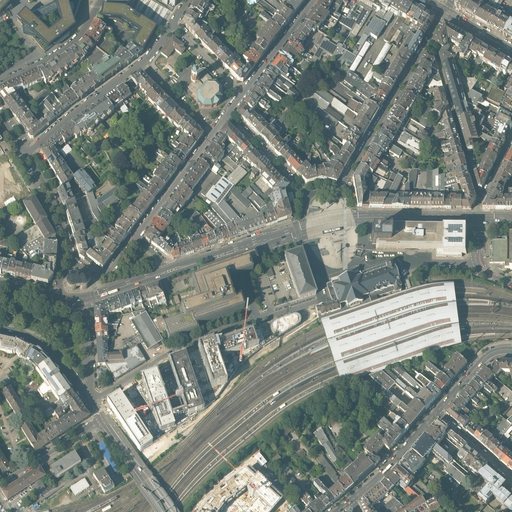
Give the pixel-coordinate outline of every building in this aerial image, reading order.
[(2,0),(0,1),(0,16),(1,16),(10,10),(12,9),(9,6),(3,0),(2,0)] [(56,47),(69,37),(69,32),(76,27),(73,20),(80,0),(102,1),(107,2),(106,6),(104,6),(102,17),(121,19),(141,32),(133,46),(143,53),(156,30),(126,10),(122,9),(126,5),(131,1),(132,0),(126,0),(126,1),(118,0),(57,0),(56,3),(46,6),(29,15),(25,11),(17,20),(22,26),(23,34),(23,35),(24,36),(32,38),(45,53),(49,49),(52,46),(56,47)] [(162,0),(161,1),(174,9),(179,0),(162,0)] [(210,0),(196,0),(196,1),(210,10),(213,12),(215,8),(208,4),(210,0)] [(256,4),(251,0),(236,0),(250,10),(256,4)] [(275,11),(261,0),(256,4),(271,16),(275,11)] [(294,0),(289,6),(288,5),(284,10),(293,16),(305,0),(294,0)] [(322,0),(316,9),(325,14),(329,9),(327,8),(332,1),(330,0),(322,0)] [(347,3),(342,0),(337,0),(330,13),(339,18),(340,16),(336,14),(342,3),(346,5),(347,3)] [(340,16),(339,18),(337,21),(352,30),(344,43),(351,48),(355,42),(356,41),(353,40),(372,9),(377,0),(355,0),(353,5),(346,18),(341,15),(340,16)] [(378,12),(374,19),(380,22),(394,0),(377,0),(372,9),(376,11),(378,12)] [(398,15),(399,15),(407,2),(406,1),(404,0),(394,0),(380,22),(385,25),(386,26),(395,14),(398,15)] [(461,11),(463,11),(468,3),(470,4),(472,0),(459,0),(457,4),(456,5),(456,6),(455,7),(456,8),(457,8),(458,9),(460,10),(461,11)] [(472,0),(470,4),(468,3),(463,11),(476,20),(483,7),(484,7),(481,5),(483,0),(472,0)] [(484,7),(483,7),(495,14),(503,0),(487,0),(484,7)] [(210,10),(196,1),(191,9),(204,17),(205,18),(210,10)] [(413,5),(407,2),(399,15),(386,38),(392,41),(397,32),(405,19),(413,5)] [(411,23),(413,18),(419,9),(413,5),(405,19),(411,23)] [(483,7),(476,20),(488,27),(495,14),(483,7)] [(293,16),(284,10),(282,8),(274,18),(276,19),(285,26),(293,16)] [(191,9),(185,19),(194,25),(196,22),(200,24),(201,22),(204,17),(191,9)] [(310,17),(322,24),(325,20),(329,22),(326,27),(330,30),(336,20),(326,15),(325,14),(316,9),(310,17)] [(424,12),(419,9),(413,18),(418,22),(420,19),(424,12)] [(425,26),(429,28),(433,20),(433,16),(424,12),(420,19),(425,22),(422,27),(424,28),(425,26)] [(262,14),(259,17),(269,24),(280,33),(285,26),(276,19),(273,22),(262,14)] [(504,36),(511,24),(506,21),(502,19),(501,18),(500,16),(499,17),(495,14),(488,27),(499,33),(504,36)] [(322,24),(310,17),(305,23),(316,30),(318,31),(322,24)] [(194,26),(194,25),(185,19),(182,24),(187,29),(195,37),(200,32),(194,26)] [(363,35),(358,44),(362,47),(364,43),(365,42),(368,38),(370,35),(377,39),(385,25),(380,22),(374,19),(363,35)] [(94,20),(90,29),(102,35),(106,27),(94,20)] [(305,23),(301,29),(309,35),(311,37),(316,30),(305,23)] [(257,42),(267,50),(280,33),(269,24),(256,41),(257,42)] [(444,49),(455,30),(452,28),(445,24),(440,33),(434,43),(444,49)] [(424,28),(422,27),(421,28),(417,35),(422,38),(429,28),(425,26),(424,28)] [(94,47),(102,35),(90,29),(84,38),(94,47)] [(195,37),(202,44),(208,35),(209,34),(204,29),(200,32),(195,37)] [(301,29),(297,34),(305,40),(309,35),(301,29)] [(440,56),(443,65),(453,62),(456,57),(459,52),(468,38),(462,34),(455,30),(444,49),(440,56)] [(397,32),(392,41),(399,44),(404,35),(397,32)] [(297,34),(291,43),(299,48),(305,40),(297,34)] [(206,49),(214,41),(208,35),(202,44),(206,49)] [(422,38),(417,35),(406,53),(411,56),(422,38)] [(84,38),(76,47),(85,57),(94,47),(84,38)] [(460,57),(464,60),(475,42),(468,38),(459,52),(462,53),(460,55),(460,57)] [(248,39),(246,41),(263,55),(267,50),(257,42),(255,44),(248,39)] [(307,66),(312,70),(317,62),(319,62),(320,59),(320,58),(322,54),(326,53),(335,59),(341,49),(343,47),(340,45),(339,45),(338,45),(337,46),(336,47),(329,43),(329,42),(324,39),(312,58),(309,63),(307,66)] [(173,42),(170,45),(169,44),(161,54),(167,59),(174,50),(181,55),(184,50),(182,48),(183,47),(174,40),(173,42)] [(223,49),(214,40),(214,41),(206,49),(214,57),(223,49)] [(260,60),(263,55),(246,41),(244,44),(251,50),(249,52),(250,53),(260,60)] [(349,71),(353,73),(370,45),(366,42),(349,71)] [(482,46),(475,42),(464,60),(464,61),(467,62),(467,63),(472,65),(474,61),(470,59),(472,55),(476,57),(477,55),(482,46)] [(291,43),(287,47),(309,63),(312,58),(299,48),(291,43)] [(143,53),(133,46),(131,44),(125,53),(133,60),(143,53)] [(377,68),(390,46),(386,44),(373,66),(377,68)] [(490,51),(482,46),(477,55),(481,57),(485,60),(490,51)] [(67,53),(59,59),(68,73),(85,57),(76,47),(67,53)] [(307,66),(309,63),(287,47),(281,55),(291,62),(304,71),(307,66)] [(228,54),(223,49),(214,57),(219,62),(228,54)] [(335,59),(334,61),(337,63),(340,65),(339,66),(341,66),(345,60),(351,64),(356,57),(341,49),(335,59)] [(122,50),(114,60),(124,67),(133,60),(125,53),(122,50)] [(383,80),(393,87),(411,56),(406,53),(401,50),(390,69),(391,69),(387,75),(387,74),(383,80)] [(485,60),(484,62),(490,66),(500,72),(502,70),(507,61),(490,51),(485,60)] [(247,57),(256,65),(260,60),(250,53),(247,57)] [(219,62),(224,67),(233,59),(228,54),(219,62)] [(278,59),(291,69),(293,66),(291,65),(290,65),(289,64),(291,62),(281,55),(278,59)] [(422,62),(431,68),(435,61),(435,59),(427,55),(422,62)] [(248,67),(247,69),(251,72),(253,70),(256,65),(247,57),(246,56),(243,59),(248,64),(246,66),(248,67)] [(456,57),(453,62),(454,61),(471,117),(472,117),(474,113),(480,116),(482,113),(476,110),(479,103),(481,104),(483,101),(481,100),(482,97),(472,91),(478,80),(474,78),(474,79),(466,79),(459,68),(462,63),(457,60),(456,57)] [(485,60),(481,57),(479,60),(475,58),(474,61),(472,65),(479,70),(484,62),(485,60)] [(92,75),(100,85),(111,77),(124,67),(114,60),(112,58),(93,70),(94,73),(92,75)] [(224,67),(230,73),(239,63),(234,58),(233,59),(224,67)] [(61,78),(68,73),(59,59),(50,65),(47,67),(45,65),(36,71),(39,75),(40,74),(45,80),(46,82),(51,79),(52,81),(60,76),(61,78)] [(278,59),(275,64),(284,71),(286,69),(295,76),(297,73),(291,69),(278,59)] [(443,65),(459,121),(471,117),(454,61),(453,62),(443,65)] [(504,74),(506,75),(507,73),(511,64),(511,63),(507,61),(502,70),(505,72),(504,74)] [(431,68),(422,62),(417,71),(429,78),(431,75),(432,74),(430,72),(430,71),(432,68),(431,68)] [(490,66),(484,62),(479,70),(474,78),(478,80),(480,76),(494,84),(496,79),(486,73),(490,66)] [(241,65),(239,63),(230,73),(235,78),(243,70),(239,67),(241,65)] [(287,73),(284,71),(275,64),(271,69),(279,75),(293,86),(295,83),(287,77),(287,75),(287,74),(287,73)] [(216,85),(219,89),(221,87),(206,72),(204,72),(200,67),(199,67),(196,69),(195,68),(190,68),(187,71),(185,69),(185,68),(184,67),(176,75),(179,79),(175,83),(181,89),(182,88),(187,93),(187,96),(189,98),(191,97),(193,95),(188,90),(193,85),(191,83),(191,80),(193,78),(196,78),(199,82),(202,81),(207,76),(215,85),(216,85)] [(376,70),(372,67),(363,82),(367,84),(376,70)] [(239,83),(243,83),(251,72),(247,69),(245,71),(243,70),(235,78),(239,83)] [(271,69),(267,74),(282,85),(284,82),(278,77),(279,75),(271,69)] [(347,70),(346,69),(341,76),(346,80),(351,72),(347,70)] [(36,71),(19,80),(22,87),(24,90),(45,80),(40,74),(39,75),(36,71)] [(429,78),(417,71),(413,78),(425,85),(429,78)] [(351,72),(346,80),(344,82),(360,94),(362,91),(364,88),(355,80),(357,77),(352,74),(351,72)] [(141,73),(131,80),(137,87),(139,86),(141,88),(149,81),(141,73)] [(267,74),(263,79),(272,85),(273,83),(285,91),(285,90),(288,92),(286,95),(295,102),(298,97),(282,85),(267,74)] [(441,81),(439,74),(435,77),(431,75),(429,78),(437,83),(441,81)] [(92,75),(70,92),(78,102),(87,95),(100,85),(92,75)] [(383,80),(374,75),(372,78),(378,82),(382,84),(381,85),(379,84),(379,85),(381,87),(390,92),(393,87),(383,80)] [(193,85),(188,90),(193,95),(191,97),(197,103),(198,104),(198,107),(199,108),(202,108),(203,109),(211,109),(213,108),(216,108),(220,104),(220,101),(221,99),(221,91),(219,89),(216,85),(215,85),(207,76),(202,81),(199,82),(196,78),(193,78),(191,80),(191,83),(193,85)] [(425,85),(413,78),(410,83),(422,91),(425,85)] [(441,81),(437,83),(429,78),(425,85),(431,89),(434,90),(434,93),(444,89),(441,81)] [(267,92),(272,85),(263,79),(258,86),(267,92)] [(19,80),(0,88),(0,97),(4,103),(15,95),(13,92),(22,87),(19,80)] [(131,80),(123,87),(130,96),(133,94),(136,92),(134,90),(137,87),(131,80)] [(511,80),(505,94),(493,88),(487,100),(501,107),(499,111),(501,112),(511,117),(511,80)] [(149,81),(141,88),(140,89),(147,96),(155,87),(149,81)] [(373,90),(385,99),(390,92),(381,87),(379,91),(374,88),(374,87),(369,83),(367,86),(373,90)] [(422,91),(410,83),(407,88),(417,94),(428,101),(431,97),(428,94),(427,97),(420,93),(422,91)] [(258,86),(255,90),(264,97),(265,94),(266,95),(266,96),(278,104),(280,102),(267,92),(258,86)] [(59,92),(64,98),(71,107),(78,102),(70,92),(66,87),(59,92)] [(123,87),(115,93),(125,106),(128,104),(126,101),(131,97),(130,96),(123,87)] [(155,87),(147,96),(145,97),(154,106),(163,96),(155,87)] [(334,100),(327,95),(317,87),(308,100),(305,98),(300,105),(305,109),(310,103),(324,113),(327,109),(330,105),(334,100)] [(417,94),(407,88),(403,94),(416,101),(417,99),(415,98),(417,94)] [(37,108),(38,107),(42,104),(46,100),(52,95),(47,89),(32,102),(37,108)] [(444,89),(434,93),(435,99),(446,95),(444,89)] [(250,96),(267,108),(269,105),(261,100),(264,97),(255,90),(250,96)] [(334,100),(343,106),(346,102),(330,90),(327,95),(334,100)] [(374,93),(371,97),(382,105),(385,99),(373,90),(373,91),(374,93)] [(371,97),(362,91),(360,94),(369,101),(368,102),(366,100),(365,102),(366,103),(369,106),(378,111),(382,105),(371,97)] [(105,100),(113,111),(119,106),(120,107),(120,108),(120,109),(124,115),(129,112),(125,106),(115,93),(105,100)] [(416,101),(403,94),(394,109),(406,117),(416,101)] [(9,110),(20,102),(15,95),(4,103),(9,110)] [(449,107),(446,95),(435,99),(436,104),(435,104),(436,109),(434,112),(441,116),(448,107),(449,107)] [(169,101),(163,96),(154,106),(159,111),(169,101)] [(247,101),(255,108),(258,106),(267,112),(270,109),(267,108),(250,96),(247,101)] [(60,106),(64,113),(71,107),(64,98),(58,103),(60,106)] [(52,108),(46,100),(42,104),(51,114),(57,108),(55,106),(52,108)] [(73,124),(71,126),(80,138),(81,138),(82,137),(83,138),(86,135),(86,134),(87,134),(89,136),(87,137),(93,142),(93,143),(97,147),(102,142),(101,141),(108,134),(100,124),(101,123),(101,124),(105,121),(104,121),(107,119),(111,116),(110,116),(114,113),(113,111),(105,100),(103,102),(103,101),(99,104),(99,105),(97,106),(96,106),(93,108),(93,109),(91,111),(90,110),(87,113),(87,114),(76,122),(76,121),(72,124),(73,124)] [(330,105),(344,115),(348,110),(346,109),(343,106),(334,100),(330,105)] [(348,110),(358,117),(363,108),(351,100),(346,109),(348,110)] [(169,101),(159,111),(168,120),(178,110),(169,101)] [(247,101),(243,105),(249,109),(252,112),(255,108),(247,101)] [(25,108),(20,102),(9,110),(14,118),(25,108)] [(299,106),(295,102),(277,120),(281,124),(299,106)] [(305,109),(301,115),(306,119),(312,111),(335,128),(338,123),(324,113),(310,103),(305,109)] [(358,117),(371,126),(378,111),(369,106),(366,103),(363,108),(358,117)] [(46,117),(51,114),(42,104),(38,107),(46,117)] [(236,114),(242,120),(249,112),(248,111),(249,109),(243,105),(236,114)] [(51,114),(55,120),(64,113),(60,106),(57,108),(51,114)] [(31,115),(25,108),(14,118),(20,124),(30,115),(31,115)] [(441,116),(434,112),(428,108),(425,112),(422,118),(429,121),(431,117),(437,120),(438,121),(441,116)] [(324,113),(338,123),(341,119),(327,109),(324,113)] [(401,127),(406,117),(394,109),(388,119),(401,127)] [(178,110),(168,120),(171,123),(172,122),(178,129),(187,120),(178,110)] [(249,112),(242,120),(246,124),(254,117),(249,112)] [(448,113),(439,125),(453,121),(451,112),(448,113)] [(498,117),(487,112),(484,119),(480,127),(485,129),(489,132),(495,135),(497,132),(493,130),(497,123),(496,122),(498,117)] [(496,135),(505,140),(510,130),(511,126),(511,124),(511,123),(511,121),(511,117),(501,112),(498,117),(496,122),(497,123),(493,130),(497,132),(495,135),(496,135)] [(478,128),(478,129),(479,129),(484,131),(485,129),(480,127),(484,119),(480,116),(474,113),(472,117),(471,117),(472,117),(476,120),(478,126),(478,128)] [(46,117),(44,119),(49,125),(55,120),(51,114),(46,117)] [(250,128),(255,133),(264,125),(261,122),(267,116),(265,114),(259,120),(258,121),(250,128)] [(35,122),(30,115),(20,124),(25,130),(35,122)] [(250,128),(258,121),(254,117),(246,124),(250,128)] [(350,131),(361,140),(371,126),(358,117),(350,131)] [(410,119),(406,117),(401,127),(404,129),(410,119)] [(472,117),(471,117),(459,121),(461,127),(466,144),(478,141),(477,135),(472,117)] [(429,121),(422,118),(419,124),(429,131),(433,124),(429,121)] [(44,119),(39,125),(42,132),(49,125),(44,119)] [(398,131),(401,127),(388,119),(386,124),(398,131)] [(187,120),(178,129),(174,132),(177,135),(180,132),(180,131),(181,130),(183,132),(191,124),(187,120)] [(260,138),(274,124),(274,123),(272,121),(267,126),(266,127),(264,125),(255,133),(260,138)] [(445,130),(455,126),(453,121),(439,125),(439,128),(444,127),(445,130)] [(35,122),(25,130),(31,139),(32,140),(34,140),(42,132),(39,125),(35,122)] [(197,129),(191,124),(183,132),(187,135),(189,137),(190,136),(197,129)] [(269,147),(277,139),(280,136),(278,134),(281,131),(274,124),(260,138),(269,147)] [(398,131),(386,124),(381,132),(393,139),(398,131)] [(226,143),(224,142),(226,140),(230,143),(238,135),(231,129),(227,125),(218,137),(212,146),(221,152),(224,149),(222,147),(226,143)] [(430,138),(432,139),(436,138),(438,137),(437,135),(441,134),(439,128),(439,125),(432,133),(430,138)] [(71,126),(62,134),(68,141),(72,137),(73,136),(77,140),(80,138),(71,126)] [(410,126),(407,130),(414,135),(417,130),(410,126)] [(438,137),(457,132),(455,126),(445,130),(445,132),(441,134),(437,135),(438,137)] [(198,131),(197,129),(190,136),(194,139),(191,142),(195,146),(201,138),(201,136),(200,134),(201,134),(198,131)] [(407,130),(405,129),(403,134),(418,143),(421,139),(417,136),(414,135),(407,130)] [(345,147),(353,153),(361,140),(350,131),(349,130),(346,134),(343,140),(344,142),(342,145),(345,147)] [(317,145),(323,149),(325,146),(328,141),(330,136),(325,133),(325,132),(317,145)] [(393,139),(381,132),(377,138),(390,145),(393,139)] [(394,140),(399,142),(403,134),(398,132),(394,140)] [(427,137),(420,132),(417,136),(421,139),(425,141),(426,139),(427,137)] [(438,137),(436,138),(437,142),(445,140),(448,141),(458,138),(457,132),(438,137)] [(62,134),(49,145),(56,156),(57,155),(55,152),(57,150),(60,148),(65,144),(68,142),(68,141),(62,134)] [(425,147),(418,143),(403,134),(399,143),(408,148),(414,152),(420,156),(424,148),(425,147)] [(184,136),(176,144),(179,147),(189,137),(187,135),(186,136),(185,136),(184,136)] [(234,148),(242,139),(238,135),(230,143),(232,145),(232,146),(231,146),(226,151),(228,154),(234,148)] [(488,138),(482,135),(480,139),(490,144),(491,143),(492,144),(493,141),(488,138)] [(493,141),(502,146),(505,140),(496,135),(494,139),(493,141)] [(339,142),(330,136),(328,141),(335,148),(337,145),(339,142)] [(277,139),(269,147),(274,152),(288,139),(286,137),(280,142),(277,139)] [(274,152),(278,156),(286,149),(284,147),(290,140),(289,138),(288,139),(274,152)] [(390,145),(377,138),(372,147),(383,154),(386,149),(387,149),(390,145)] [(436,138),(432,139),(430,138),(425,147),(424,148),(437,144),(437,142),(436,138)] [(442,149),(460,144),(458,138),(448,141),(449,145),(448,145),(446,144),(442,145),(442,147),(442,149)] [(242,139),(234,148),(235,150),(228,157),(231,160),(239,152),(246,144),(242,139)] [(72,153),(73,152),(87,142),(84,140),(75,147),(74,148),(71,149),(70,150),(72,153)] [(184,143),(180,148),(189,154),(195,146),(191,142),(188,140),(185,143),(184,143)] [(278,156),(283,160),(290,153),(293,146),(294,142),(292,141),(286,149),(278,156)] [(332,164),(343,171),(350,159),(341,153),(335,148),(328,141),(325,146),(336,158),(332,164)] [(478,141),(466,144),(468,151),(476,148),(477,147),(478,141)] [(491,147),(500,151),(502,146),(493,141),(492,144),(491,147)] [(71,145),(68,142),(65,144),(60,148),(62,151),(67,147),(68,148),(69,147),(71,146),(70,145),(71,145)] [(176,144),(174,143),(172,146),(175,148),(176,148),(178,150),(176,152),(185,159),(189,154),(180,148),(179,147),(176,144)] [(238,162),(240,159),(250,148),(246,144),(239,152),(241,154),(240,155),(240,154),(235,159),(238,162)] [(452,153),(462,150),(460,144),(442,149),(443,151),(444,152),(448,151),(449,150),(451,149),(452,153)] [(47,162),(56,156),(49,145),(41,152),(47,162)] [(390,145),(387,149),(388,150),(389,152),(398,158),(402,152),(390,145)] [(221,152),(212,146),(205,156),(217,164),(222,160),(235,171),(239,167),(231,160),(228,157),(221,152)] [(287,165),(294,158),(298,147),(293,146),(290,153),(283,160),(287,165)] [(306,165),(308,155),(310,147),(305,146),(302,158),(304,160),(304,163),(301,165),(303,167),(306,165)] [(62,151),(60,153),(64,158),(65,157),(72,153),(70,150),(69,149),(68,148),(67,147),(62,151)] [(345,147),(341,153),(350,159),(353,153),(345,147)] [(383,154),(372,147),(366,157),(388,170),(389,171),(391,167),(380,161),(380,162),(378,161),(383,154)] [(488,152),(497,157),(500,151),(491,147),(489,150),(488,152)] [(181,165),(185,159),(176,152),(173,155),(164,148),(162,151),(170,157),(181,165)] [(255,152),(250,148),(240,159),(243,161),(240,163),(243,166),(255,152)] [(414,152),(408,148),(405,154),(410,157),(414,152)] [(446,161),(464,156),(462,150),(452,153),(453,157),(451,157),(450,156),(446,157),(445,159),(446,161)] [(72,153),(65,157),(78,173),(86,166),(83,163),(80,159),(73,152),(72,153)] [(167,158),(158,152),(156,155),(159,157),(176,170),(181,165),(170,157),(168,160),(167,160),(167,158)] [(261,159),(255,152),(243,166),(240,168),(247,174),(253,168),(261,159)] [(481,166),(490,171),(497,157),(488,152),(481,166)] [(56,156),(47,162),(51,168),(59,162),(60,161),(56,156)] [(217,164),(205,156),(200,161),(210,168),(210,169),(214,164),(215,165),(214,167),(219,170),(221,168),(217,164)] [(455,165),(465,162),(464,156),(446,161),(444,162),(446,165),(453,163),(453,162),(454,162),(455,165)] [(176,170),(159,157),(155,163),(158,165),(159,163),(163,166),(159,170),(170,179),(176,170)] [(388,170),(366,157),(360,167),(368,172),(372,174),(376,167),(378,168),(377,170),(385,175),(388,170)] [(287,165),(296,174),(303,167),(301,165),(294,158),(287,165)] [(269,167),(261,159),(253,168),(256,170),(255,172),(254,171),(251,175),(254,178),(259,174),(261,176),(269,167)] [(210,168),(200,161),(191,174),(200,180),(210,168)] [(59,162),(51,168),(52,170),(54,174),(59,182),(61,185),(63,188),(65,186),(67,185),(73,179),(74,179),(65,168),(65,167),(62,164),(59,162)] [(457,171),(467,168),(465,162),(455,165),(446,167),(447,171),(456,169),(457,171)] [(333,182),(336,183),(343,171),(332,164),(329,166),(327,167),(322,167),(323,169),(326,181),(329,181),(333,182)] [(511,166),(505,164),(501,173),(509,177),(511,178),(511,175),(511,166)] [(303,167),(296,174),(302,179),(310,172),(306,165),(303,167)] [(490,171),(481,166),(479,171),(478,172),(487,177),(490,171)] [(228,171),(223,178),(233,186),(234,187),(247,174),(240,168),(239,167),(235,171),(232,174),(228,171)] [(274,192),(284,181),(269,167),(261,176),(260,177),(270,188),(274,192)] [(353,179),(363,181),(368,172),(360,167),(353,179)] [(157,173),(153,179),(164,187),(170,179),(159,170),(156,168),(154,171),(157,173)] [(445,174),(445,181),(469,174),(467,168),(457,171),(445,174)] [(314,170),(317,182),(320,181),(326,181),(323,169),(314,170)] [(310,172),(302,179),(306,184),(312,183),(317,182),(314,170),(310,171),(310,172)] [(409,185),(409,189),(414,189),(417,170),(412,170),(411,170),(409,174),(409,185)] [(432,171),(432,196),(432,197),(438,197),(438,190),(445,191),(445,188),(445,181),(445,174),(439,176),(439,170),(432,171)] [(74,179),(73,179),(79,186),(79,187),(80,189),(81,189),(87,195),(89,195),(92,192),(96,189),(94,187),(94,186),(92,183),(91,183),(86,177),(84,174),(83,174),(81,172),(74,179)] [(478,172),(474,173),(479,187),(482,188),(487,177),(478,172)] [(388,182),(393,184),(397,176),(393,173),(388,182)] [(509,177),(501,173),(497,181),(505,185),(509,177)] [(200,180),(191,174),(182,186),(191,192),(200,180)] [(471,180),(469,174),(445,181),(445,188),(451,186),(457,184),(460,183),(471,180)] [(201,193),(206,197),(213,187),(214,187),(223,178),(218,175),(210,184),(209,184),(201,193)] [(368,188),(366,191),(369,192),(369,191),(373,184),(379,177),(374,175),(366,186),(368,188)] [(387,197),(382,208),(391,208),(397,196),(398,195),(396,194),(393,198),(392,198),(395,191),(396,191),(400,182),(403,184),(405,181),(397,176),(393,184),(387,197)] [(164,187),(153,179),(151,181),(150,181),(149,180),(148,179),(147,179),(144,177),(142,180),(150,186),(159,193),(164,187)] [(213,187),(206,197),(215,204),(218,207),(223,200),(229,192),(233,186),(223,178),(214,187),(213,187)] [(363,181),(353,179),(355,193),(357,208),(361,207),(362,200),(366,191),(365,191),(363,181)] [(462,199),(462,209),(471,209),(476,199),(471,180),(460,183),(463,193),(464,193),(466,197),(465,199),(462,199)] [(270,198),(285,193),(284,192),(290,187),(287,184),(284,181),(274,192),(269,196),(270,198)] [(375,188),(382,191),(386,183),(382,181),(379,182),(376,187),(375,188)] [(387,197),(393,184),(388,182),(387,181),(386,183),(382,191),(382,197),(387,197)] [(505,185),(497,181),(494,186),(503,190),(505,185)] [(138,184),(135,187),(144,193),(154,200),(159,193),(150,186),(146,191),(145,190),(146,190),(146,189),(138,184)] [(253,184),(249,187),(253,192),(257,196),(263,202),(269,196),(274,192),(270,188),(265,193),(264,195),(262,193),(260,192),(261,191),(253,184)] [(63,188),(58,192),(64,205),(73,201),(70,194),(71,193),(67,185),(65,186),(63,188)] [(191,192),(182,186),(178,191),(189,200),(194,194),(191,192)] [(233,186),(229,192),(246,209),(251,204),(246,199),(242,194),(234,187),(233,186)] [(503,190),(494,186),(491,192),(501,197),(504,191),(503,190)] [(99,199),(97,200),(99,206),(113,196),(121,191),(117,187),(99,199)] [(242,194),(246,199),(253,192),(249,187),(242,194)] [(382,197),(382,191),(375,188),(373,192),(373,197),(382,197)] [(189,200),(178,191),(171,201),(181,209),(189,200)] [(507,192),(504,191),(501,197),(500,199),(500,200),(499,200),(498,202),(497,205),(496,205),(496,210),(506,210),(506,199),(506,193),(507,192)] [(87,195),(85,196),(91,214),(98,223),(105,219),(101,213),(97,208),(99,206),(97,200),(95,201),(92,192),(89,195),(87,195)] [(501,197),(491,192),(487,200),(495,204),(496,201),(497,199),(499,200),(500,200),(500,199),(501,197)] [(144,193),(131,210),(141,217),(144,213),(151,205),(154,200),(144,193)] [(285,193),(270,198),(271,202),(269,203),(269,204),(270,204),(272,208),(275,207),(288,203),(285,193)] [(107,208),(118,200),(113,196),(99,206),(97,208),(101,213),(107,208)] [(263,202),(257,196),(253,200),(260,208),(266,205),(267,205),(263,202)] [(397,196),(391,208),(402,208),(403,196),(397,196)] [(427,196),(409,196),(408,208),(412,208),(426,209),(432,209),(432,197),(432,196),(427,196)] [(34,197),(23,204),(36,226),(46,220),(47,219),(34,197)] [(211,207),(215,204),(206,197),(202,202),(210,208),(211,207)] [(369,197),(369,207),(382,208),(387,197),(382,197),(373,197),(369,197)] [(445,209),(445,197),(438,197),(432,197),(432,209),(445,209)] [(64,205),(69,223),(80,220),(74,200),(73,201),(64,205)] [(223,200),(218,207),(232,223),(238,217),(223,200)] [(495,204),(487,200),(484,208),(485,209),(496,210),(496,205),(494,205),(495,204)] [(181,209),(171,201),(164,211),(173,218),(175,215),(177,216),(182,210),(181,209)] [(273,212),(277,224),(292,218),(288,203),(275,207),(277,211),(273,212)] [(226,229),(229,240),(230,240),(238,237),(234,225),(233,224),(232,223),(218,207),(215,204),(211,207),(219,217),(218,219),(221,222),(222,220),(227,225),(226,226),(224,225),(223,225),(225,227),(226,229)] [(261,216),(265,227),(277,224),(273,212),(272,208),(270,204),(269,204),(267,205),(266,205),(267,208),(263,210),(264,213),(261,215),(261,216)] [(122,221),(133,229),(141,217),(131,210),(130,209),(127,213),(122,221)] [(209,209),(203,214),(218,229),(220,231),(226,229),(225,227),(223,225),(209,209)] [(173,218),(164,211),(157,219),(168,227),(169,228),(176,220),(173,218)] [(205,236),(209,247),(217,244),(212,232),(212,230),(201,216),(196,213),(192,218),(196,221),(200,227),(203,226),(209,234),(205,236)] [(234,225),(238,237),(243,235),(253,231),(261,229),(265,227),(261,216),(234,225)] [(168,227),(157,219),(150,229),(160,237),(168,227)] [(36,226),(15,238),(24,254),(43,242),(45,242),(55,236),(46,220),(36,226)] [(84,232),(80,220),(69,223),(74,236),(82,233),(84,232)] [(118,231),(126,237),(133,229),(122,221),(121,220),(115,228),(117,230),(118,231)] [(199,237),(203,250),(209,247),(205,236),(203,237),(199,228),(200,227),(196,221),(192,224),(196,232),(199,237)] [(106,229),(109,227),(110,226),(108,223),(101,228),(102,230),(100,231),(101,233),(106,229)] [(444,227),(376,226),(376,230),(372,230),(372,233),(371,233),(371,234),(371,241),(372,241),(372,244),(376,244),(376,248),(409,249),(436,249),(436,256),(462,256),(462,253),(466,253),(467,227),(444,227)] [(106,229),(115,236),(123,241),(126,237),(118,231),(116,233),(115,232),(109,227),(106,229)] [(160,237),(150,229),(144,237),(152,244),(155,241),(157,242),(161,238),(160,237)] [(212,232),(217,244),(223,242),(220,231),(218,229),(212,232)] [(220,231),(223,242),(229,240),(226,229),(220,231)] [(82,233),(74,236),(75,241),(84,239),(86,237),(87,236),(87,233),(85,234),(84,232),(82,233)] [(190,242),(194,253),(203,250),(199,237),(196,232),(188,236),(190,242)] [(88,244),(92,248),(93,248),(94,250),(97,247),(97,245),(104,236),(101,234),(92,240),(88,244)] [(44,259),(56,260),(57,244),(56,244),(56,243),(56,242),(56,241),(55,241),(55,236),(45,242),(43,242),(24,254),(24,255),(27,258),(31,263),(38,259),(44,259)] [(106,237),(104,236),(97,245),(97,247),(94,250),(87,256),(84,260),(90,264),(91,264),(93,262),(102,269),(119,247),(109,240),(103,249),(102,248),(99,246),(106,237)] [(109,240),(119,247),(123,241),(115,236),(112,239),(111,238),(109,240)] [(180,258),(177,246),(176,236),(172,239),(174,241),(175,247),(172,253),(170,257),(173,260),(176,259),(180,258)] [(511,236),(511,256),(504,256),(504,253),(491,253),(491,264),(510,264),(510,269),(511,269),(511,236)] [(75,241),(77,248),(86,246),(88,244),(86,237),(84,239),(75,241)] [(9,241),(0,238),(0,245),(7,248),(9,241)] [(15,238),(10,241),(13,242),(14,242),(15,244),(19,248),(24,254),(15,238)] [(155,241),(152,244),(155,246),(158,249),(164,242),(163,241),(164,240),(161,238),(157,242),(155,241)] [(164,242),(158,249),(161,251),(164,253),(171,245),(171,242),(166,239),(164,242)] [(177,246),(180,258),(183,257),(186,256),(182,245),(181,241),(178,241),(179,246),(177,246)] [(182,245),(186,256),(190,254),(194,253),(190,242),(182,245)] [(19,248),(15,244),(12,257),(8,274),(15,276),(18,264),(15,262),(19,248)] [(172,253),(175,247),(171,245),(164,253),(167,255),(170,257),(172,253)] [(87,252),(86,246),(77,248),(79,257),(83,254),(83,253),(87,252)] [(83,254),(79,257),(84,260),(87,256),(94,250),(93,248),(92,248),(87,252),(83,253),(83,254)] [(299,301),(317,294),(309,272),(302,250),(284,256),(292,281),(298,300),(299,301)] [(157,313),(159,319),(162,318),(164,324),(163,325),(165,331),(168,341),(198,330),(197,325),(244,308),(242,304),(240,298),(234,300),(226,279),(239,275),(254,270),(251,263),(258,260),(255,252),(234,259),(197,272),(199,277),(192,279),(195,288),(193,289),(173,296),(176,306),(157,313)] [(4,262),(4,263),(1,273),(8,274),(12,257),(8,256),(7,263),(4,262)] [(56,260),(44,259),(43,271),(34,269),(31,280),(42,283),(48,284),(53,277),(55,270),(55,269),(56,260)] [(316,308),(318,314),(319,313),(320,313),(323,319),(365,305),(372,302),(376,301),(377,301),(378,300),(379,300),(384,298),(382,294),(394,290),(395,292),(396,291),(401,289),(400,286),(402,286),(401,284),(399,279),(394,265),(393,265),(392,261),(385,263),(371,268),(368,269),(360,272),(359,269),(360,269),(359,265),(348,269),(342,271),(329,276),(330,279),(331,279),(332,282),(328,284),(331,294),(332,297),(333,300),(324,303),(315,306),(316,308)] [(22,265),(18,264),(15,276),(22,278),(25,267),(26,264),(22,263),(22,265)] [(34,269),(25,267),(22,278),(31,280),(34,269)] [(271,267),(265,269),(266,272),(268,278),(274,277),(271,267)] [(67,280),(67,283),(67,285),(67,287),(69,289),(71,290),(73,290),(74,290),(76,288),(79,288),(82,288),(83,289),(85,289),(88,288),(89,286),(90,284),(90,282),(89,279),(87,278),(85,277),(84,275),(77,276),(71,276),(70,278),(69,279),(67,280)] [(414,275),(404,279),(408,290),(418,287),(414,275)] [(442,303),(457,302),(456,297),(455,290),(454,283),(438,283),(425,285),(418,287),(408,290),(383,298),(360,306),(320,320),(321,323),(322,328),(325,335),(327,340),(393,319),(431,306),(442,303)] [(145,289),(149,301),(149,302),(156,300),(158,306),(166,303),(161,290),(159,284),(152,286),(145,289)] [(145,289),(137,291),(142,304),(143,307),(146,306),(145,302),(149,301),(145,289)] [(122,297),(117,299),(121,311),(142,304),(137,291),(133,293),(122,297)] [(94,310),(95,321),(107,320),(106,313),(107,313),(109,312),(109,313),(110,315),(121,311),(117,299),(113,300),(94,307),(94,310)] [(146,306),(143,307),(145,312),(167,307),(166,303),(158,306),(156,300),(149,302),(150,304),(146,306)] [(436,328),(459,324),(459,321),(458,316),(458,312),(457,307),(457,302),(442,303),(431,306),(393,319),(327,340),(328,346),(330,350),(331,354),(333,358),(334,362),(384,345),(428,330),(436,328)] [(135,320),(131,323),(138,334),(143,343),(148,351),(162,342),(163,341),(159,335),(153,325),(145,312),(131,315),(135,320)] [(261,329),(259,330),(252,333),(218,345),(213,346),(212,344),(199,348),(200,351),(190,355),(185,358),(184,356),(170,361),(171,366),(157,375),(156,373),(141,378),(144,385),(137,389),(154,414),(140,424),(119,395),(106,404),(140,451),(153,443),(177,426),(203,410),(218,396),(237,368),(262,347),(281,335),(297,325),(299,323),(299,322),(300,321),(299,320),(299,319),(298,317),(297,317),(295,316),(294,316),(276,323),(263,327),(261,328),(261,329)] [(157,324),(153,325),(159,335),(163,334),(162,332),(165,331),(163,325),(164,324),(162,318),(159,319),(156,320),(157,324)] [(95,321),(95,328),(107,327),(107,323),(107,320),(95,321)] [(460,329),(459,324),(436,328),(428,330),(384,345),(334,362),(336,367),(337,371),(341,381),(341,383),(451,346),(462,344),(461,341),(460,333),(460,329)] [(95,328),(96,336),(107,335),(108,331),(116,331),(118,326),(107,327),(95,328)] [(124,354),(137,347),(140,345),(143,343),(138,334),(134,336),(123,344),(123,353),(124,354)] [(18,357),(19,360),(20,359),(27,354),(30,349),(27,348),(15,342),(0,338),(0,350),(0,351),(0,352),(12,355),(12,354),(13,354),(14,355),(16,354),(18,357)] [(96,342),(98,366),(105,366),(108,356),(110,352),(108,352),(107,342),(96,342)] [(475,348),(478,345),(475,342),(469,349),(472,352),(475,348)] [(124,354),(123,353),(119,353),(119,356),(108,356),(105,366),(115,382),(147,363),(137,347),(124,354)] [(36,351),(30,348),(30,349),(27,354),(20,359),(23,362),(25,363),(28,365),(31,367),(34,369),(37,372),(49,363),(44,357),(40,354),(36,351)] [(467,364),(457,355),(453,360),(454,361),(449,367),(448,366),(445,370),(454,378),(467,364)] [(486,369),(494,377),(496,374),(498,375),(501,371),(502,362),(495,362),(491,365),(486,369)] [(511,372),(511,374),(511,363),(502,362),(501,371),(511,372)] [(59,376),(49,363),(37,372),(46,384),(38,393),(42,399),(51,393),(57,401),(59,403),(72,394),(70,391),(69,390),(71,389),(63,379),(62,380),(59,376)] [(442,376),(429,364),(426,367),(436,376),(437,375),(439,376),(435,380),(437,382),(445,389),(450,382),(442,376)] [(402,377),(405,374),(399,368),(396,371),(402,377)] [(478,377),(493,391),(495,393),(498,390),(490,382),(494,377),(486,369),(485,369),(478,377)] [(454,378),(445,370),(444,372),(445,373),(442,376),(450,382),(454,378)] [(407,393),(385,374),(382,372),(370,376),(383,387),(379,391),(392,402),(397,407),(399,408),(400,408),(402,405),(388,392),(393,386),(411,402),(414,403),(416,401),(407,393)] [(410,390),(390,372),(385,374),(407,393),(410,390)] [(415,388),(418,385),(405,374),(402,377),(415,388)] [(428,383),(419,375),(416,379),(425,386),(424,387),(426,389),(425,391),(435,400),(441,393),(428,383)] [(474,382),(481,390),(484,386),(491,394),(493,391),(478,377),(478,378),(474,382)] [(445,389),(437,382),(435,384),(434,383),(431,380),(428,383),(441,393),(445,389)] [(476,395),(486,404),(489,401),(479,393),(481,390),(474,382),(469,387),(476,395)] [(476,395),(469,387),(466,390),(464,392),(475,403),(477,405),(479,402),(474,398),(476,395)] [(10,409),(18,403),(10,390),(2,395),(10,409)] [(426,410),(435,400),(425,391),(419,398),(410,390),(407,393),(416,401),(426,410)] [(475,403),(464,392),(464,393),(460,396),(468,404),(469,402),(474,406),(475,403)] [(76,399),(72,394),(59,403),(57,404),(60,408),(57,410),(58,412),(61,410),(76,399)] [(468,404),(460,396),(460,397),(457,400),(464,408),(468,404)] [(71,417),(78,426),(83,422),(85,421),(86,414),(79,404),(76,399),(61,410),(63,413),(68,408),(71,412),(69,413),(71,417)] [(464,408),(457,400),(453,404),(453,405),(461,412),(463,410),(468,415),(470,413),(464,408)] [(410,429),(426,410),(416,401),(414,403),(408,410),(402,405),(400,408),(406,413),(408,413),(401,422),(410,429)] [(391,413),(397,407),(392,402),(386,409),(391,413)] [(18,403),(10,409),(18,421),(26,416),(18,403)] [(459,415),(461,412),(453,405),(452,405),(446,412),(458,423),(462,418),(459,415)] [(480,406),(476,411),(485,418),(493,409),(488,405),(485,409),(482,407),(482,408),(480,406)] [(395,428),(404,435),(410,429),(401,422),(393,415),(390,418),(396,422),(397,421),(398,422),(394,427),(395,428)] [(53,429),(60,438),(67,434),(78,426),(71,417),(57,426),(53,429)] [(463,420),(462,418),(458,423),(459,424),(464,429),(470,421),(465,417),(463,420)] [(400,440),(404,435),(395,428),(393,430),(392,428),(391,427),(384,420),(381,423),(400,440)] [(458,449),(462,452),(467,446),(438,421),(434,426),(433,427),(444,437),(446,438),(448,436),(458,445),(456,447),(458,449)] [(387,437),(396,445),(400,440),(381,423),(378,427),(385,433),(388,433),(389,434),(387,437)] [(29,444),(37,439),(29,425),(21,430),(29,444)] [(344,441),(351,433),(347,429),(335,444),(325,425),(320,428),(321,429),(334,453),(338,448),(344,441)] [(46,431),(47,433),(53,442),(60,438),(53,429),(52,426),(46,431)] [(290,426),(278,435),(285,444),(290,440),(286,436),(293,430),(290,426)] [(481,430),(476,426),(474,430),(470,426),(467,431),(474,437),(475,438),(481,430)] [(435,446),(444,437),(433,427),(428,433),(425,437),(435,446)] [(337,460),(334,453),(321,429),(313,434),(334,463),(337,460)] [(479,442),(486,435),(481,430),(475,438),(476,439),(479,442)] [(39,438),(45,448),(53,442),(47,433),(39,438)] [(494,438),(487,433),(486,435),(479,442),(480,443),(486,448),(494,438)] [(490,451),(497,443),(495,441),(499,436),(497,434),(494,438),(486,448),(487,448),(490,451)] [(390,451),(396,445),(387,437),(383,441),(378,437),(365,452),(370,457),(367,461),(375,468),(381,461),(376,457),(385,447),(390,451)] [(412,451),(424,461),(433,451),(436,447),(435,446),(425,437),(414,449),(412,451)] [(37,439),(29,444),(31,446),(30,446),(35,454),(42,450),(45,448),(39,438),(37,439)] [(494,455),(501,447),(502,446),(500,444),(502,441),(501,438),(497,443),(490,451),(491,452),(494,455)] [(344,441),(338,448),(342,451),(348,444),(344,441)] [(458,457),(465,463),(474,452),(470,449),(467,446),(462,452),(458,457)] [(444,464),(446,462),(449,465),(452,461),(450,458),(436,447),(433,451),(434,452),(433,453),(444,464)] [(511,457),(501,447),(494,455),(503,463),(511,470),(511,457)] [(334,453),(337,460),(338,461),(345,454),(342,451),(338,448),(334,453)] [(458,449),(450,458),(452,461),(454,462),(458,457),(462,452),(458,449)] [(295,456),(298,459),(305,454),(302,450),(295,456)] [(400,465),(414,477),(426,463),(424,461),(412,451),(409,455),(409,454),(403,461),(402,463),(400,465)] [(465,463),(472,469),(481,458),(477,455),(474,452),(465,463)] [(352,488),(345,479),(342,481),(341,481),(339,482),(339,483),(338,484),(337,482),(337,479),(334,476),(335,475),(327,465),(323,460),(319,454),(314,458),(334,482),(334,483),(337,486),(344,495),(351,489),(352,488)] [(50,470),(50,471),(52,473),(51,474),(50,475),(52,478),(53,478),(55,477),(56,480),(80,464),(75,455),(50,470)] [(272,460),(275,464),(280,459),(277,455),(272,460)] [(2,457),(0,457),(0,471),(2,475),(10,470),(2,457)] [(372,470),(375,468),(367,461),(363,458),(354,466),(347,458),(342,462),(345,465),(339,470),(343,475),(342,475),(345,479),(352,488),(372,470)] [(472,469),(478,475),(486,466),(487,464),(483,461),(481,458),(472,469)] [(451,466),(445,472),(460,486),(466,479),(451,466)] [(489,484),(478,496),(487,504),(493,497),(511,511),(511,496),(508,493),(502,488),(506,484),(486,466),(478,475),(489,484)] [(392,474),(409,489),(415,482),(410,478),(398,467),(395,470),(392,474)] [(15,485),(2,493),(7,502),(31,487),(38,499),(54,489),(52,486),(46,490),(40,481),(45,478),(44,475),(40,469),(30,475),(15,485)] [(218,511),(224,504),(246,489),(259,500),(247,511),(270,511),(282,499),(249,469),(214,495),(201,511),(218,511)] [(104,470),(93,477),(104,494),(115,487),(104,470)] [(385,481),(394,489),(396,487),(397,488),(399,486),(398,485),(399,483),(401,486),(401,487),(405,491),(417,502),(421,499),(411,490),(409,489),(392,474),(388,478),(385,481)] [(288,479),(296,489),(299,486),(291,477),(288,479)] [(339,499),(344,495),(337,486),(331,491),(329,493),(327,491),(328,491),(327,489),(321,483),(318,479),(316,481),(316,482),(334,503),(339,499)] [(90,487),(85,480),(70,488),(75,496),(90,487)] [(394,499),(397,501),(399,498),(393,492),(392,493),(391,492),(394,489),(385,481),(383,484),(381,486),(389,494),(394,499)] [(329,507),(334,503),(316,482),(313,484),(321,494),(322,495),(322,496),(324,498),(322,499),(329,507)] [(365,499),(371,507),(389,494),(381,486),(372,494),(365,499)] [(414,486),(411,490),(421,499),(423,498),(425,496),(414,486)] [(314,511),(323,511),(325,511),(317,502),(313,505),(312,504),(312,502),(305,494),(303,497),(314,511)] [(325,511),(329,507),(322,499),(320,501),(319,499),(316,495),(314,498),(317,502),(325,511)] [(314,511),(303,497),(300,499),(306,507),(308,507),(309,508),(305,511),(314,511)] [(412,505),(400,511),(414,511),(426,505),(423,498),(421,499),(417,502),(412,505)] [(364,511),(374,511),(371,507),(365,499),(361,503),(361,505),(364,511)] [(379,511),(378,511),(387,511),(390,510),(400,504),(397,501),(394,499),(379,511)] [(427,506),(430,511),(436,511),(440,510),(441,510),(440,509),(436,501),(427,506)]
